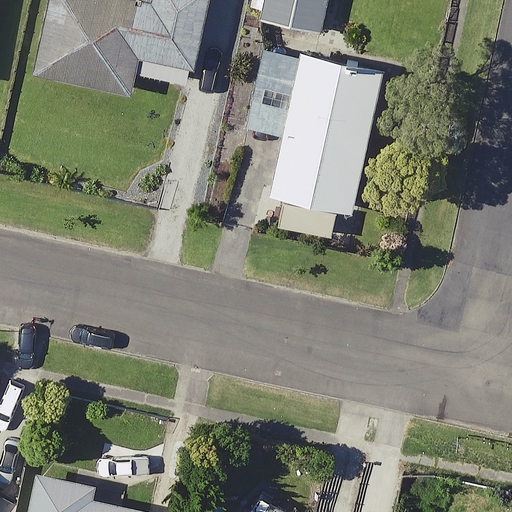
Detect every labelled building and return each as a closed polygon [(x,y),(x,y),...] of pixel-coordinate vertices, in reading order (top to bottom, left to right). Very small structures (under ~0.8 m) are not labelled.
[(42,0),(28,67),(124,88),(132,50),(187,61),(199,0),(42,0)] [(316,0),(254,0),(252,15),(312,26),(316,0)] [(366,64),(254,44),(240,122),(277,128),(266,191),(342,203),(366,64)] [(84,478),(27,467),(18,511),(147,511),(148,507),(81,494),(84,478)] [(288,511),(246,486),(230,511),(288,511)]
